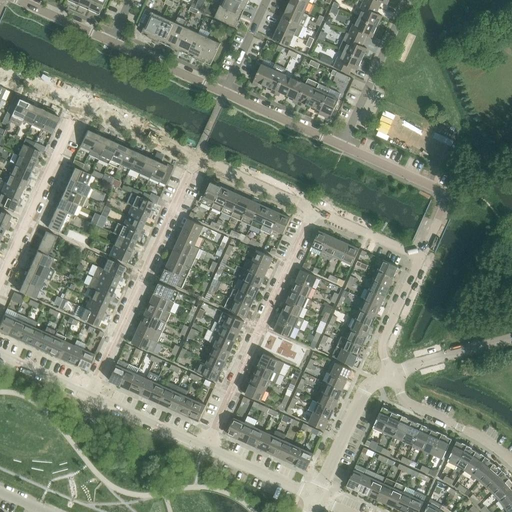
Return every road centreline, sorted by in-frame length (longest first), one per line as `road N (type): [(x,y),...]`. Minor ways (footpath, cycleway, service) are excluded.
road 1 (residential): [(207,447),(312,208)]
road 2 (residential): [(90,394),(196,157)]
road 3 (residential): [(0,284),(79,104)]
road 4 (residential): [(420,258),(447,193),(341,146)]
road 5 (residential): [(407,0),(341,146)]
road 6 (residential): [(511,461),(405,400),(391,375)]
road 7 (residential): [(316,497),(360,399),(391,375)]
road 8 (residential): [(196,157),(79,104)]
road 9 (residential): [(207,447),(90,394)]
road 10 (residential): [(341,146),(225,93)]
road 11 (residential): [(312,208),(196,157)]
road 12 (residential): [(225,93),(110,42)]
road 13 (residential): [(391,375),(385,336),(420,258)]
